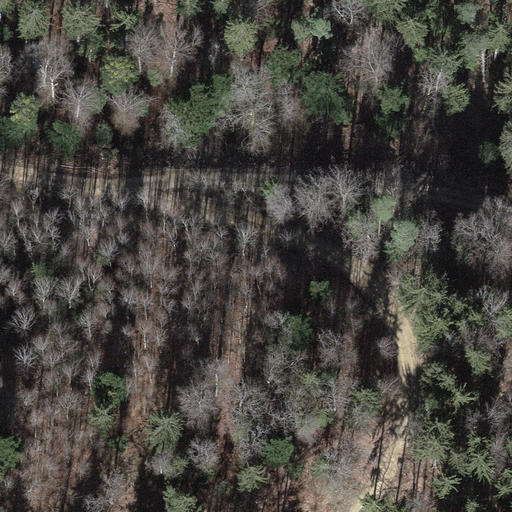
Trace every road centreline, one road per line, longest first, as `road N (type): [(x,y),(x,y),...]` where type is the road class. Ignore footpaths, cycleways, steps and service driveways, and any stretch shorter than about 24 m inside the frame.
road 1 (track): [(358,511),(386,473),(410,412),(410,339),(366,276),(286,232),(185,202),(0,168)]
road 2 (track): [(511,221),(403,181),(50,174)]
